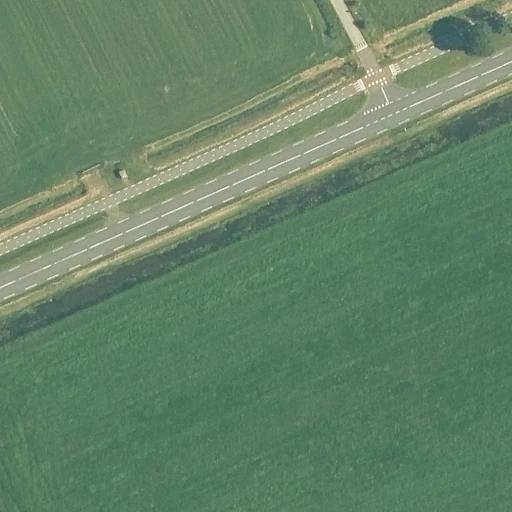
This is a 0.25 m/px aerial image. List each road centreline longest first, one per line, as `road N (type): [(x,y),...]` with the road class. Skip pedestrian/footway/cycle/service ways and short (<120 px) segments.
road 1 (secondary): [(0,292),(392,116)]
road 2 (secondary): [(392,116),(511,63)]
road 3 (unclassified): [(392,116),(333,0)]
